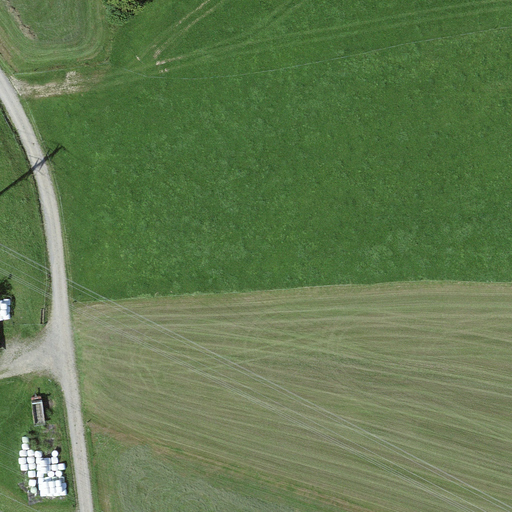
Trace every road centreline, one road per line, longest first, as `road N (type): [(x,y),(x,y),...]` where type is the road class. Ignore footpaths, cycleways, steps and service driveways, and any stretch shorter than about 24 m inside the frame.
road 1 (track): [(0,82),(49,207),(66,349)]
road 2 (track): [(66,349),(86,511)]
